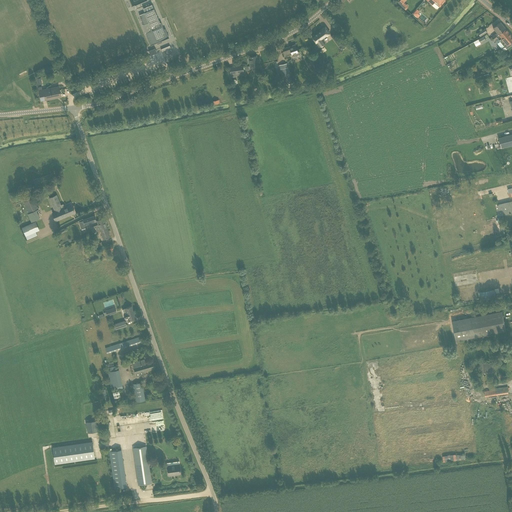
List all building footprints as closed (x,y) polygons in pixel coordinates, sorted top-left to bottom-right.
[(153,9),(139,15),(143,24),(142,25),(146,34),(151,45),(157,43),(161,41),(167,38),(164,29),(161,22),(159,23),(153,9)] [(505,29),(500,22),(492,28),(496,33),(491,37),(493,39),(505,29)] [(321,30),(312,37),(316,43),(317,43),(320,47),(325,43),(322,39),(330,33),(325,27),(321,29),(321,30)] [(499,36),(501,38),(508,32),(505,29),(493,39),(494,41),(499,36)] [(499,36),(494,40),(501,49),(505,47),(511,41),(511,36),(508,32),(501,38),(499,36)] [(334,40),(341,49),(345,46),(339,37),(334,40)] [(489,41),(482,45),(484,49),(492,46),(489,41)] [(285,55),(285,57),(289,55),(289,54),(291,53),(291,54),(293,54),(294,56),(300,54),(298,48),(296,49),(295,45),(282,49),(285,55)] [(255,71),(260,70),(260,65),(258,65),(256,56),(248,57),(248,58),(247,59),(248,62),(249,62),(250,67),(254,66),(255,71)] [(284,85),(292,83),(287,63),(279,65),(284,85)] [(236,74),(244,73),(243,70),(243,65),(229,67),(230,72),(231,78),(236,77),(236,74)] [(55,87),(42,89),(41,87),(38,88),(39,91),(40,96),(41,101),(46,100),(46,99),(49,98),(49,99),(61,97),(60,92),(59,86),(55,87)] [(511,134),(498,138),(501,148),(511,144),(511,134)] [(33,180),(35,185),(55,178),(53,173),(33,180)] [(32,221),(38,218),(35,211),(38,209),(30,191),(20,195),(29,214),(28,214),(31,221),(32,221)] [(55,221),(70,215),(74,213),(71,205),(65,208),(63,204),(60,205),(56,195),(49,198),(55,212),(52,214),(55,221)] [(503,215),(510,213),(511,212),(511,206),(511,202),(497,205),(498,211),(502,210),(503,215)] [(83,221),(79,222),(80,226),(85,225),(96,221),(94,216),(83,220),(83,221)] [(92,233),(94,232),(107,228),(104,218),(97,220),(99,226),(91,228),(92,233)] [(22,227),(25,236),(39,230),(35,221),(22,227)] [(107,228),(94,232),(95,235),(99,234),(98,232),(100,232),(103,239),(110,237),(107,228)] [(495,296),(494,289),(480,292),(481,299),(495,296)] [(131,306),(122,309),(126,321),(135,318),(131,306)] [(117,313),(115,307),(105,310),(107,316),(117,313)] [(502,312),(452,322),(456,340),(506,331),(502,312)] [(125,321),(113,324),(115,329),(126,325),(125,321)] [(140,337),(103,349),(105,354),(141,342),(140,337)] [(143,372),(154,368),(152,361),(145,363),(144,359),(139,361),(132,363),(137,376),(143,374),(143,372)] [(483,364),(480,364),(481,373),(484,373),(494,371),(493,362),(483,364)] [(117,390),(123,388),(119,370),(117,370),(116,366),(109,367),(110,371),(107,372),(111,388),(116,387),(117,390)] [(145,400),(142,382),(132,384),(132,386),(133,390),(134,394),(135,400),(135,402),(145,400)] [(508,393),(507,388),(484,391),(485,397),(508,393)] [(96,420),(86,421),(86,432),(97,431),(96,420)] [(52,447),(55,464),(94,458),(92,441),(52,447)] [(151,483),(150,478),(146,447),(133,448),(138,485),(151,483)] [(126,486),(126,482),(121,450),(109,452),(115,488),(126,486)] [(466,459),(465,453),(442,456),(443,461),(466,459)] [(179,461),(167,463),(167,466),(168,475),(181,474),(179,464),(179,461)]
